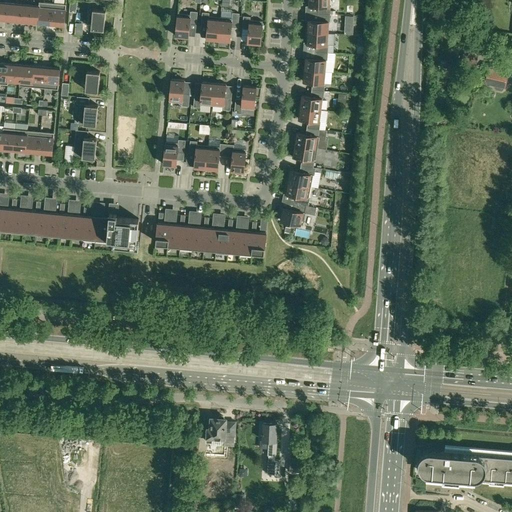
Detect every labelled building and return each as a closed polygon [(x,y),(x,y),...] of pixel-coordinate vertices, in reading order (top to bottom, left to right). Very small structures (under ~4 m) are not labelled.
[(317,13),(330,14),(330,6),(329,6),(329,0),(308,0),(309,6),(318,6),(317,13)] [(39,1),(39,5),(27,4),(25,22),(37,23),(39,1)] [(50,24),(53,3),(39,1),(37,23),(50,24)] [(13,21),(15,3),(3,2),(2,19),(13,21)] [(27,4),(15,3),(13,21),(25,22),(27,4)] [(53,3),(50,24),(64,25),(66,4),(53,3)] [(221,7),(220,17),(218,40),(230,41),(231,27),(238,28),(239,13),(232,12),(231,12),(232,10),(223,9),(223,8),(221,7)] [(93,8),(91,28),(104,29),(106,9),(93,8)] [(190,14),(178,13),(175,36),(188,37),(190,23),(196,24),(197,11),(190,11),(190,14)] [(206,39),(218,40),(220,17),(209,16),(209,13),(202,12),(201,24),(208,25),(206,39)] [(307,32),(328,33),(329,21),(330,21),(330,14),(317,13),(317,20),(308,20),(307,32)] [(260,44),(263,21),(250,19),(250,16),(243,16),(242,28),(249,29),(247,43),(260,44)] [(316,44),(315,51),(328,52),(328,44),(327,44),(328,33),(307,32),(306,43),(316,44)] [(305,57),(304,69),(325,71),(326,60),(327,60),(328,52),(315,51),(315,58),(305,57)] [(475,68),(477,59),(463,56),(461,64),(475,68)] [(9,63),(0,61),(0,83),(7,84),(9,63)] [(19,85),(21,64),(9,63),(7,84),(8,84),(8,81),(19,82),(19,85)] [(33,65),(21,64),(19,85),(31,87),(33,65)] [(485,81),(495,84),(495,87),(496,89),(501,90),(503,89),(503,85),(505,86),(508,72),(496,69),(497,66),(489,64),(488,67),(480,65),(478,77),(486,79),(485,81)] [(31,87),(44,88),(46,66),(33,65),(31,87)] [(60,68),(46,66),(44,88),(58,89),(60,68)] [(324,83),(325,71),(304,69),(303,81),(312,82),(311,89),(324,91),(325,83),(324,83)] [(85,90),(98,91),(100,71),(87,70),(85,90)] [(190,94),(183,93),(184,79),(171,78),(169,101),(182,103),(182,106),(189,106),(190,94)] [(201,95),(194,94),(193,107),(200,107),(201,104),(212,105),(214,82),(202,81),(201,95)] [(68,95),(69,83),(63,82),(61,95),(68,95)] [(226,83),(214,82),(212,105),(224,106),(223,109),(230,110),(231,98),(225,97),(226,83)] [(260,96),(261,87),(244,85),(242,99),(236,98),(234,113),(241,114),(242,108),(254,109),(256,96),(260,96)] [(302,95),(300,107),(321,110),(322,98),(323,98),(324,91),(311,89),(311,96),(302,95)] [(78,123),(96,124),(98,105),(89,104),(90,97),(77,96),(76,104),(80,104),(78,123)] [(319,121),(321,110),(300,107),(299,119),(308,120),(307,127),(319,129),(320,121),(319,121)] [(297,133),(295,144),(318,148),(320,136),(318,136),(319,129),(307,127),(306,134),(297,133)] [(15,129),(3,128),(1,149),(13,150),(15,129)] [(25,151),(27,130),(15,129),(13,150),(25,151)] [(40,131),(27,130),(25,151),(38,152),(40,131)] [(82,157),(95,158),(97,138),(90,138),(88,137),(88,131),(76,130),(75,137),(74,156),(82,157)] [(54,132),(40,131),(38,152),(52,154),(54,132)] [(166,141),(163,164),(176,165),(177,158),(184,159),(185,140),(178,139),(178,142),(166,141)] [(206,168),(208,145),(197,144),(197,141),(190,140),(189,153),(196,153),(194,167),(206,168)] [(219,156),(226,156),(227,144),(220,143),(220,146),(208,145),(206,168),(218,169),(219,156)] [(227,144),(226,156),(232,157),(231,171),(244,172),(246,149),(234,147),(234,144),(227,144)] [(316,160),(318,148),(295,144),(293,156),(302,158),(301,165),(316,168),(316,167),(313,167),(315,160),(316,160)] [(290,170),(288,182),(311,186),(313,175),(314,175),(316,168),(301,165),(299,172),(290,170)] [(309,197),(311,186),(288,182),(286,193),(295,195),(294,202),(308,205),(310,198),(309,197)] [(110,218),(108,238),(113,238),(113,244),(132,246),(134,246),(136,246),(139,247),(139,239),(137,238),(139,218),(138,218),(118,216),(117,216),(118,213),(117,213),(116,213),(117,209),(118,209),(118,208),(117,208),(118,203),(117,203),(117,208),(116,208),(111,208),(111,202),(110,207),(109,207),(109,209),(111,209),(110,212),(109,212),(108,217),(110,218)] [(308,205),(294,202),(292,209),(283,207),(280,220),(303,225),(306,212),(304,212),(306,205),(308,205)] [(0,221),(0,227),(12,229),(14,208),(12,208),(1,207),(0,221)] [(16,209),(14,208),(12,229),(24,230),(26,210),(16,209)] [(24,230),(36,231),(38,211),(36,211),(26,210),(24,230)] [(40,211),(38,211),(36,231),(48,232),(50,212),(40,211)] [(48,232),(60,233),(62,213),(60,213),(50,212),(48,232)] [(74,214),(64,213),(62,213),(60,233),(72,234),(74,214)] [(84,235),(86,215),(83,215),(74,214),(72,234),(84,235)] [(84,235),(96,237),(98,216),(88,215),(86,215),(84,235)] [(98,216),(96,237),(108,238),(110,218),(108,217),(101,217),(98,216)] [(156,242),(168,243),(170,223),(158,222),(156,242)] [(180,245),(182,224),(180,224),(170,223),(168,243),(180,245)] [(194,226),(184,225),(182,224),(180,245),(192,246),(194,226)] [(192,246),(204,247),(206,227),(204,226),(194,226),(192,246)] [(206,227),(204,247),(216,248),(218,228),(208,227),(206,227)] [(228,249),(230,229),(228,229),(218,228),(216,248),(228,249)] [(228,249),(240,250),(242,230),(232,229),(230,229),(228,249)] [(252,251),(254,231),(252,231),(242,230),(240,250),(252,251)] [(266,232),(256,231),(254,231),(252,251),(264,253),(266,232)] [(237,419),(225,418),(225,417),(225,416),(224,416),(224,415),(223,415),(222,415),(221,415),(220,415),(219,416),(219,417),(219,418),(211,417),(210,428),(207,428),(206,442),(208,442),(210,445),(225,445),(225,438),(225,436),(235,437),(237,419)] [(277,423),(263,422),(262,440),(276,440),(277,423)] [(278,442),(268,442),(267,474),(276,475),(278,442)] [(111,450),(110,465),(136,467),(138,446),(126,445),(125,451),(111,450)] [(511,478),(511,455),(431,448),(430,448),(428,448),(426,449),(425,449),(423,450),(422,451),(421,453),(420,454),(419,456),(419,457),(418,459),(418,461),(419,463),(419,464),(420,466),(421,467),(422,468),(423,470),(425,471),(426,471),(428,472),(429,472),(460,474),(511,478)] [(301,473),(302,458),(291,457),(289,471),(301,473)] [(235,493),(234,506),(244,507),(246,494),(235,493)]
